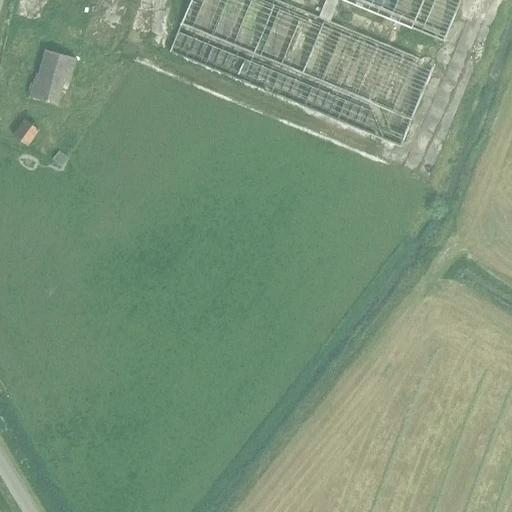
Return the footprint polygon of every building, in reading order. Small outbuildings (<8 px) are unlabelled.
[(275,0),(185,0),(166,54),(392,134),(393,132),(379,127),(388,102),(368,95),(370,90),(413,105),(431,55),(275,0)] [(345,0),(440,35),(452,0),(345,0)] [(35,46),(27,94),(56,98),(63,50),(35,46)] [(21,114),(6,128),(19,141),(34,127),(21,114)] [(58,152),(52,159),(59,165),(65,158),(58,152)]
